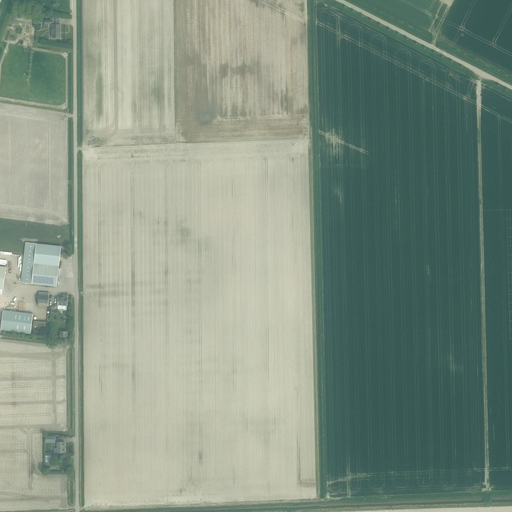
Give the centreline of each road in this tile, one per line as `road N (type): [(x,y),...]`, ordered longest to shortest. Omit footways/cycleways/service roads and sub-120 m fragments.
road 1 (unclassified): [(76,511),(73,0)]
road 2 (unclassified): [(511,88),(337,0)]
